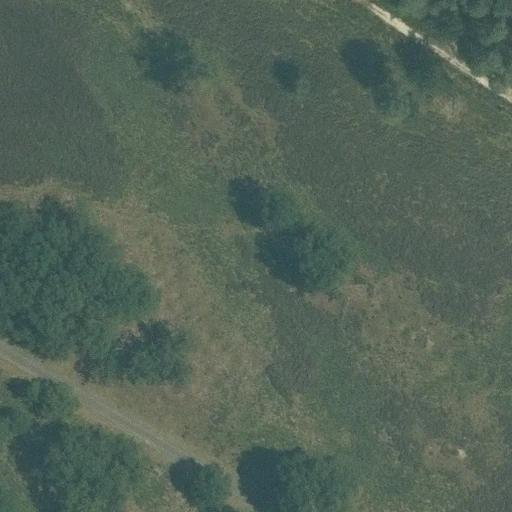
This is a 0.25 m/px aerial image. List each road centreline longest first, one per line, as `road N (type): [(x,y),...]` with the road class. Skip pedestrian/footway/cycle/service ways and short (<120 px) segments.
road 1 (track): [(272,511),(0,349)]
road 2 (track): [(511,102),(363,0)]
